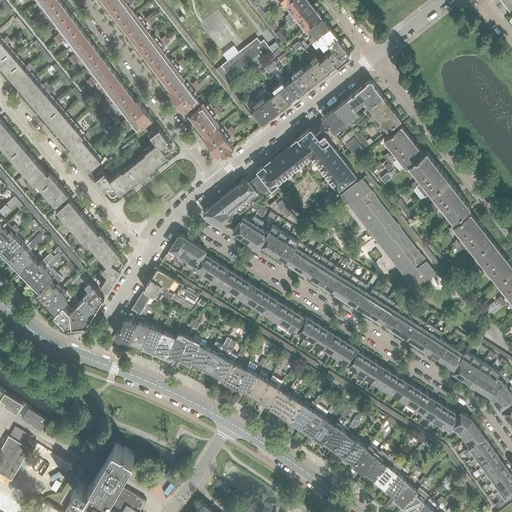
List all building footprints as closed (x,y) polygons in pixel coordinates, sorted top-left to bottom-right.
[(39,0),(38,1),(55,23),(69,12),(59,0),(39,0)] [(106,0),(104,2),(120,23),(134,13),(124,0),(106,0)] [(307,0),(287,0),(285,2),(293,12),(291,13),(291,12),(285,17),(288,20),(310,3),(307,0)] [(310,3),(288,20),(292,24),(297,20),(297,19),(298,18),(305,27),(320,15),(310,3)] [(14,12),(7,4),(4,7),(10,15),(14,12)] [(255,7),(264,19),(267,16),(258,4),(255,7)] [(71,44),(85,34),(69,12),(55,23),(71,44)] [(137,45),(151,34),(134,13),(120,23),(137,45)] [(13,19),(22,29),(25,26),(17,16),(13,19)] [(276,28),(267,16),(264,19),(273,30),(276,28)] [(309,35),(313,40),(329,27),(321,17),(307,28),(311,33),(309,35)] [(33,35),(25,26),(22,29),(30,38),(33,35)] [(328,43),(337,37),(329,27),(313,40),(316,44),(318,42),(323,48),(328,43)] [(288,41),(279,31),(275,33),(281,40),(279,43),(282,46),(288,41)] [(71,44),(88,66),(102,55),(85,34),(71,44)] [(137,45),(153,66),(167,56),(151,34),(137,45)] [(0,36),(0,48),(6,43),(10,40),(6,35),(2,39),(0,36)] [(233,81),(262,58),(272,50),(263,39),(260,41),(256,37),(220,65),(233,81)] [(334,49),(328,54),(333,61),(341,55),(344,60),(349,57),(350,53),(337,37),(328,43),(334,49)] [(33,42),(42,53),(45,50),(36,40),(33,42)] [(275,41),(269,46),(273,51),(279,46),(275,41)] [(296,50),(302,45),(298,41),(293,45),(296,50)] [(0,48),(0,63),(2,66),(16,55),(6,43),(0,48)] [(54,61),(45,50),(42,53),(51,64),(54,61)] [(316,54),(316,55),(320,60),(328,71),(329,71),(329,72),(344,60),(341,55),(333,61),(328,54),(320,60),(316,54)] [(25,66),(16,55),(2,66),(12,78),(25,66)] [(104,88),(118,77),(102,55),(88,66),(104,88)] [(313,61),(307,65),(318,79),(328,71),(320,60),(316,55),(311,58),(313,61)] [(153,66),(169,88),(182,79),(184,77),(167,56),(153,66)] [(12,78),(22,89),(35,78),(29,70),(33,66),(30,63),(25,66),(12,78)] [(52,66),(60,76),(64,73),(56,63),(52,66)] [(269,64),(264,68),(267,72),(268,73),(273,69),(269,64)] [(309,86),(318,79),(307,65),(303,69),(301,66),(296,70),(309,86)] [(294,76),(288,80),(299,94),(309,86),(296,70),(291,73),(294,76)] [(71,83),(64,73),(60,76),(68,85),(71,83)] [(120,109),(122,108),(134,99),(118,77),(104,88),(120,109)] [(35,78),(22,89),(32,100),(50,85),(46,81),(42,85),(35,78)] [(182,79),(169,88),(168,89),(184,111),(198,101),(182,79)] [(299,94),(288,80),(284,84),(282,81),(277,84),(290,101),(299,94)] [(368,106),(382,95),(372,81),(368,81),(347,97),(353,104),(353,105),(355,107),(364,100),(368,106)] [(275,91),(269,95),(280,109),(290,101),(277,84),(272,88),(275,91)] [(32,100),(41,112),(55,100),(49,93),(53,89),(50,85),(32,100)] [(71,89),(78,97),(81,95),(75,87),(71,89)] [(81,95),(78,97),(85,106),(88,103),(81,95)] [(262,96),(258,99),(271,116),(280,109),(269,95),(264,98),(262,96)] [(378,118),(392,107),(382,95),(368,106),(372,111),(369,113),(371,116),(372,117),(375,115),(378,118)] [(136,97),(134,99),(122,108),(138,130),(153,119),(136,97)] [(347,97),(335,106),(346,121),(350,118),(352,121),(356,118),(353,115),(358,111),(355,107),(353,105),(353,104),(347,97)] [(261,124),(271,116),(258,99),(253,103),(255,105),(250,109),(261,124)] [(51,123),(64,112),(55,100),(41,112),(51,123)] [(205,134),(209,130),(216,125),(218,124),(202,102),(188,113),(205,134)] [(323,116),(323,117),(334,130),(339,126),(342,129),(345,126),(343,123),(346,121),(335,106),(323,116)] [(387,129),(398,121),(401,118),(392,107),(378,118),(380,121),(376,123),(380,127),(383,124),(387,129)] [(98,123),(102,120),(93,110),(90,113),(98,123)] [(51,123),(61,134),(74,123),(64,112),(51,123)] [(0,117),(0,133),(8,127),(0,117)] [(345,190),(350,186),(347,182),(356,175),(329,141),(330,140),(325,133),(330,129),(321,118),(290,142),(291,144),(271,159),(270,158),(246,177),(251,183),(261,175),(272,189),(280,183),(278,181),(311,155),(337,188),(337,189),(339,189),(339,188),(342,185),(345,190)] [(102,120),(98,123),(106,133),(110,130),(102,120)] [(69,147),(69,148),(84,134),(74,123),(61,134),(71,146),(69,147)] [(408,163),(422,152),(400,124),(383,137),(388,144),(390,143),(396,150),(390,155),(387,152),(383,156),(388,162),(393,159),(394,161),(400,156),(402,158),(400,159),(405,165),(408,163)] [(148,132),(156,142),(160,147),(167,142),(167,141),(169,140),(157,125),(153,128),(148,132)] [(216,125),(209,130),(226,152),(233,147),(216,125)] [(0,133),(0,143),(5,149),(18,138),(8,127),(0,133)] [(355,133),(353,130),(352,128),(347,132),(351,136),(355,133)] [(221,156),(226,152),(209,130),(205,134),(202,136),(218,156),(220,155),(221,156)] [(355,135),(360,141),(364,138),(360,132),(355,135)] [(69,148),(78,159),(91,148),(82,137),(84,135),(84,134),(69,148)] [(120,143),(112,134),(109,136),(117,146),(120,143)] [(27,150),(18,138),(5,149),(15,161),(27,150)] [(132,139),(123,146),(126,150),(135,142),(132,139)] [(171,146),(167,142),(160,147),(156,142),(145,151),(157,166),(156,165),(168,155),(166,153),(170,150),(171,146)] [(354,146),(356,148),(359,151),(363,148),(358,143),(354,146)] [(126,150),(123,146),(114,154),(117,157),(126,150)] [(88,171),(93,167),(101,159),(91,148),(78,159),(88,171)] [(356,148),(351,151),(349,153),(352,157),(359,151),(356,148)] [(448,178),(437,164),(425,149),(422,152),(408,163),(413,169),(415,168),(424,180),(414,188),(422,198),(431,191),(448,178)] [(15,161),(24,172),(37,161),(27,150),(15,161)] [(146,153),(134,162),(145,175),(157,166),(145,151),(146,153)] [(380,187),(355,155),(352,157),(377,189),(380,187)] [(103,168),(109,162),(105,158),(99,163),(103,168)] [(36,182),(47,172),(37,161),(24,172),(30,179),(25,183),(29,188),(34,184),(36,182)] [(133,184),(145,175),(134,162),(123,171),(122,170),(121,170),(133,184)] [(97,172),(93,167),(88,171),(93,176),(104,190),(107,188),(113,182),(110,179),(102,169),(97,172)] [(393,169),(388,173),(391,178),(396,174),(393,169)] [(113,182),(107,188),(111,193),(115,194),(118,191),(120,193),(132,184),(132,185),(133,184),(121,170),(110,179),(113,182)] [(36,182),(46,193),(59,182),(49,171),(47,172),(36,182)] [(391,177),(387,172),(380,178),(384,183),(391,177)] [(246,177),(214,202),(229,212),(257,190),(251,183),(246,177)] [(350,186),(345,190),(341,193),(415,286),(435,271),(369,189),(361,178),(357,182),(356,182),(350,186)] [(448,178),(431,191),(436,197),(437,196),(450,211),(448,213),(453,219),(470,206),(448,178)] [(69,194),(59,182),(46,193),(56,205),(69,194)] [(0,191),(4,195),(9,190),(5,185),(0,190),(0,191)] [(337,200),(330,191),(317,202),(324,210),(337,200)] [(11,199),(20,209),(23,206),(15,196),(11,199)] [(60,224),(65,220),(78,209),(68,197),(55,208),(62,216),(57,220),(60,224)] [(281,199),(275,204),(286,217),(292,212),(281,199)] [(205,213),(222,224),(229,212),(214,202),(205,209),(204,210),(204,211),(204,212),(205,213)] [(405,204),(400,207),(403,212),(408,208),(405,204)] [(316,206),(307,214),(311,219),(320,212),(316,206)] [(401,212),(397,207),(393,210),(441,269),(443,267),(400,213),(401,212)] [(88,220),(78,209),(65,220),(75,231),(88,220)] [(459,230),(465,238),(472,245),(470,246),(475,253),(492,240),(469,211),(453,224),(458,231),(459,230)] [(251,222),(242,216),(233,231),(241,236),(251,222)] [(35,230),(22,242),(16,236),(1,250),(2,251),(1,253),(4,256),(6,256),(10,260),(42,229),(32,219),(28,223),(35,230)] [(88,220),(75,231),(85,243),(87,241),(98,232),(88,220)] [(0,249),(1,250),(16,236),(14,234),(13,233),(18,228),(14,224),(11,227),(6,222),(0,228),(0,249)] [(256,233),(260,227),(251,222),(241,236),(249,241),(254,232),(256,233)] [(269,230),(267,232),(268,232),(260,245),(270,251),(274,243),(273,242),(280,231),(271,226),(269,230)] [(301,230),(295,226),(292,231),(298,235),(301,230)] [(268,232),(267,232),(260,227),(256,233),(254,232),(249,241),(259,247),(260,245),(268,232)] [(325,227),(319,232),(325,240),(331,235),(325,227)] [(19,269),(20,270),(33,257),(28,252),(30,250),(29,249),(39,239),(38,238),(45,231),(42,229),(10,260),(15,265),(15,267),(17,269),(19,269)] [(100,230),(98,232),(87,241),(97,253),(110,241),(100,230)] [(274,243),(270,251),(277,255),(289,237),(280,231),(273,242),(274,243)] [(178,235),(167,253),(161,261),(167,264),(172,255),(176,258),(189,238),(182,234),(178,235)] [(297,242),(289,237),(277,255),(286,261),(297,242)] [(196,243),(190,239),(189,238),(176,258),(185,263),(191,254),(189,253),(196,243)] [(511,269),(511,265),(503,254),(492,240),(475,253),(480,259),(481,258),(494,273),(492,274),(497,281),(511,269)] [(106,264),(118,255),(120,253),(110,241),(97,253),(106,264)] [(286,261),(288,262),(293,266),(305,248),(297,242),(286,261)] [(193,269),(193,268),(204,253),(206,249),(196,243),(189,253),(191,254),(185,263),(193,269)] [(58,247),(55,249),(58,252),(60,255),(63,253),(63,252),(58,247)] [(313,252),(305,248),(293,266),(300,270),(305,263),(313,252)] [(44,265),(29,279),(34,284),(33,286),(36,288),(38,288),(39,289),(56,273),(50,267),(60,257),(62,259),(65,256),(63,253),(60,255),(58,252),(54,256),(44,265)] [(305,263),(300,270),(308,275),(320,257),(313,252),(305,263)] [(33,257),(20,270),(21,271),(20,273),(23,275),(25,275),(29,279),(44,265),(54,256),(51,253),(44,259),(45,261),(42,263),(40,261),(38,262),(33,257)] [(213,259),(212,258),(212,257),(209,255),(208,255),(204,253),(193,268),(201,273),(206,266),(208,267),(213,259)] [(123,261),(118,255),(106,264),(101,268),(106,274),(99,285),(108,290),(121,269),(119,267),(123,261)] [(328,262),(320,257),(308,275),(317,281),(321,273),(328,262)] [(221,263),(213,259),(208,267),(206,266),(201,273),(211,279),(221,263)] [(70,260),(65,264),(70,271),(75,266),(70,260)] [(321,273),(317,281),(323,285),(335,266),(328,262),(321,273)] [(188,285),(167,272),(170,269),(160,263),(151,278),(193,304),(198,296),(186,288),(188,285)] [(225,266),(223,264),(222,264),(221,263),(211,279),(219,284),(229,269),(226,267),(225,266)] [(343,272),(335,266),(323,285),(331,290),(343,272)] [(232,271),(229,269),(219,284),(228,290),(237,274),(236,273),(235,272),(233,271),(232,271)] [(502,287),(504,286),(511,296),(511,269),(497,281),(502,287)] [(97,308),(104,296),(83,271),(73,279),(80,288),(85,284),(89,288),(83,293),(97,308)] [(331,290),(334,291),(339,295),(351,277),(343,272),(331,290)] [(41,298),(44,302),(60,287),(55,282),(60,277),(56,273),(39,289),(35,293),(36,294),(36,296),(39,298),(41,298)] [(192,283),(178,274),(176,277),(189,286),(192,283)] [(245,279),(244,278),(237,274),(228,290),(237,295),(241,288),(239,287),(245,279)] [(359,281),(351,277),(339,295),(346,299),(350,292),(351,292),(359,281)] [(191,307),(193,304),(151,278),(144,289),(160,299),(164,293),(182,304),(180,306),(187,310),(191,307)] [(246,279),(245,279),(239,287),(241,288),(237,295),(245,300),(254,285),(250,282),(249,281),(247,279),(246,279)] [(346,299),(361,308),(370,294),(364,290),(366,286),(359,281),(351,292),(350,292),(346,299)] [(263,289),(260,288),(259,288),(254,285),(245,300),(253,305),(257,299),(259,300),(264,291),(263,290),(263,289)] [(65,292),(60,287),(44,302),(50,307),(49,309),(52,312),(54,312),(55,312),(65,302),(68,299),(71,295),(66,290),(65,292)] [(373,289),(370,294),(361,308),(369,314),(374,307),(373,306),(381,294),(373,289)] [(119,330),(116,331),(116,334),(116,337),(119,338),(122,338),(129,340),(138,320),(143,322),(144,318),(148,308),(149,309),(151,305),(149,304),(153,297),(151,296),(143,290),(132,308),(133,308),(119,330)] [(272,296),(264,291),(259,300),(257,299),(253,305),(262,311),(272,296)] [(85,296),(77,304),(90,318),(97,308),(83,293),(83,294),(85,296)] [(75,306),(71,310),(60,321),(66,327),(86,325),(90,318),(77,304),(73,300),(76,297),(73,294),(68,299),(75,306)] [(374,307),(369,314),(376,318),(388,299),(381,294),(373,306),(374,307)] [(280,301),(277,299),(276,298),(274,297),(273,297),(272,296),(262,311),(270,317),(280,301)] [(376,318),(384,323),(396,303),(388,299),(376,318)] [(283,303),(280,301),(270,317),(279,322),(288,306),(287,306),(287,304),(284,303),(283,303)] [(494,301),(486,308),(488,311),(496,304),(494,301)] [(71,310),(65,302),(55,312),(57,314),(56,315),(56,316),(56,317),(57,317),(60,321),(71,310)] [(384,323),(392,328),(404,308),(396,303),(384,323)] [(296,311),(288,306),(279,322),(288,328),(292,321),(290,320),(296,311)] [(392,328),(398,332),(403,325),(404,325),(411,313),(404,308),(392,328)] [(297,311),(296,311),(290,320),(292,321),(288,328),(296,333),(297,331),(305,317),(301,314),(300,313),(298,312),(297,311)] [(398,332),(407,338),(419,318),(411,313),(404,325),(403,325),(398,332)] [(305,317),(297,331),(305,336),(315,321),(306,315),(305,317)] [(407,338),(408,339),(415,343),(420,335),(419,335),(426,323),(419,318),(407,338)] [(129,340),(141,345),(150,325),(143,322),(138,320),(129,340)] [(322,326),(315,321),(305,336),(314,342),(320,333),(318,332),(322,326)] [(415,343),(419,345),(421,347),(434,327),(426,323),(419,335),(420,335),(415,343)] [(162,329),(150,325),(141,345),(153,350),(162,329)] [(320,333),(314,342),(322,347),(332,332),(322,326),(318,332),(320,333)] [(429,352),(439,337),(442,332),(434,327),(421,347),(429,352)] [(165,355),(174,335),(162,329),(153,350),(165,355)] [(332,332),(322,347),(330,352),(335,345),(336,346),(340,340),(341,338),(332,332)] [(175,355),(179,357),(188,337),(183,335),(182,338),(174,335),(165,355),(169,357),(171,357),(172,357),(173,357),(174,357),(174,356),(175,356),(175,355)] [(191,362),(202,338),(194,335),(192,339),(188,337),(179,357),(191,362)] [(213,374),(224,380),(234,361),(237,356),(230,352),(236,341),(228,337),(223,345),(227,347),(224,353),(213,374)] [(429,352),(431,353),(438,357),(447,343),(439,337),(429,352)] [(511,356),(481,337),(479,340),(511,360),(511,356)] [(193,364),(202,368),(211,349),(205,345),(206,344),(202,341),(203,339),(202,338),(191,362),(193,364)] [(347,341),(341,338),(340,340),(336,346),(335,345),(330,352),(337,356),(347,341)] [(358,348),(347,341),(337,356),(348,363),(357,350),(358,348)] [(438,357),(445,362),(450,354),(452,355),(456,348),(447,343),(438,357)] [(283,350),(274,344),(269,350),(278,356),(283,350)] [(296,354),(298,350),(290,345),(288,349),(296,354)] [(450,365),(454,368),(455,368),(463,356),(462,355),(464,353),(456,348),(452,355),(450,354),(445,362),(450,365)] [(218,352),(211,349),(202,368),(213,374),(224,353),(219,350),(218,352)] [(365,355),(364,354),(363,353),(361,352),(360,352),(357,350),(348,363),(347,365),(355,370),(365,355)] [(297,358),(286,351),(282,357),(294,364),(297,358)] [(453,370),(463,377),(468,368),(466,367),(473,356),(465,351),(464,353),(462,355),(463,356),(455,368),(454,368),(453,370)] [(372,360),(365,355),(355,370),(365,376),(369,369),(367,368),(372,360)] [(463,377),(465,378),(470,382),(483,362),(473,356),(466,367),(468,368),(463,377)] [(235,386),(247,392),(258,373),(253,371),(257,364),(250,360),(247,367),(246,367),(235,386)] [(365,376),(373,381),(382,366),(377,363),(377,362),(374,360),(373,360),(372,360),(367,368),(369,369),(365,376)] [(246,367),(234,361),(224,380),(230,383),(230,384),(233,386),(235,385),(235,386),(246,367)] [(470,382),(479,387),(491,367),(483,362),(470,382)] [(319,372),(310,366),(306,372),(315,377),(319,372)] [(392,372),(391,371),(390,370),(388,369),(387,369),(382,366),(373,381),(380,386),(385,379),(386,380),(392,372)] [(479,387),(480,388),(487,392),(496,377),(497,378),(500,373),(491,367),(479,387)] [(399,377),(392,372),(386,380),(385,379),(380,386),(390,392),(399,377)] [(269,380),(258,373),(247,392),(256,397),(258,399),(269,380)] [(258,399),(269,406),(280,387),(280,386),(283,381),(272,375),(269,380),(258,399)] [(390,392),(398,397),(408,382),(404,380),(404,379),(402,377),(400,377),(399,377),(390,392)] [(502,381),(497,378),(496,377),(487,392),(489,393),(491,396),(493,398),(501,392),(502,394),(509,389),(502,381)] [(300,381),(296,378),(291,387),(295,389),(300,381)] [(412,384),(411,384),(408,382),(398,397),(407,403),(416,387),(415,386),(414,385),(412,384)] [(0,397),(1,398),(0,399),(5,402),(4,405),(17,413),(23,403),(5,391),(5,392),(0,389),(1,388),(1,387),(0,386),(0,397)] [(280,387),(269,406),(270,406),(270,407),(274,410),(275,409),(275,410),(280,412),(291,394),(280,388),(280,387)] [(423,392),(416,387),(407,403),(416,408),(420,402),(418,400),(423,392)] [(493,398),(500,407),(511,398),(511,393),(509,389),(502,394),(501,392),(493,398)] [(297,423),(301,426),(317,403),(324,394),(320,391),(313,401),(315,402),(311,407),(302,401),(290,419),(291,420),(292,420),(292,421),(295,423),(297,423)] [(416,408),(424,413),(433,398),(428,395),(428,394),(425,392),(424,392),(423,392),(418,400),(420,402),(416,408)] [(290,419),(302,401),(291,394),(280,412),(284,415),(285,415),(285,417),(288,419),(290,419)] [(320,441),(322,440),(334,423),(328,419),(333,413),(331,412),(341,399),(337,396),(327,411),(311,433),(316,437),(317,437),(317,438),(320,441)] [(439,401),(438,401),(433,398),(424,413),(432,419),(436,412),(437,413),(443,404),(442,404),(441,403),(439,401)] [(508,419),(511,415),(511,402),(502,410),(508,419)] [(317,403),(301,426),(302,427),(302,428),(306,431),(307,430),(307,431),(311,433),(327,411),(317,403)] [(432,419),(441,424),(450,409),(443,404),(437,413),(436,412),(432,419)] [(48,418),(30,408),(29,407),(22,417),(41,429),(48,418)] [(324,442),(332,448),(345,431),(347,428),(341,424),(351,410),(346,407),(335,423),(334,424),(334,423),(322,440),(322,441),(324,442)] [(458,414),(456,412),(455,411),(453,410),(451,410),(450,409),(441,424),(449,429),(451,427),(459,414),(458,414)] [(469,416),(461,411),(458,414),(459,414),(451,427),(459,432),(460,431),(469,416)] [(361,416),(357,414),(349,425),(353,428),(361,416)] [(473,420),(472,418),(470,416),(469,416),(460,431),(459,432),(464,439),(472,434),(470,432),(478,426),(473,420)] [(26,444),(32,435),(15,425),(10,434),(26,444)] [(464,439),(469,446),(470,446),(484,436),(485,436),(478,426),(470,432),(472,434),(464,439)] [(345,431),(332,448),(342,456),(355,438),(345,431)] [(0,449),(0,470),(12,478),(30,447),(9,434),(0,449)] [(490,444),(484,436),(470,446),(469,446),(466,449),(471,457),(490,444)] [(342,456),(353,464),(366,446),(355,438),(342,456)] [(144,497),(118,482),(134,454),(135,455),(135,454),(124,447),(115,442),(114,444),(88,489),(78,483),(72,494),(74,495),(65,509),(66,510),(67,508),(73,511),(142,511),(137,508),(140,502),(144,497)] [(400,445),(398,443),(395,447),(396,449),(391,454),(394,456),(399,451),(397,449),(400,445)] [(367,446),(366,446),(353,464),(354,464),(355,466),(358,468),(359,468),(359,469),(363,471),(377,453),(377,452),(378,450),(375,447),(375,448),(369,444),(367,446)] [(495,451),(490,444),(471,457),(478,466),(488,459),(487,457),(495,451)] [(447,446),(444,448),(449,455),(452,453),(447,446)] [(363,472),(373,480),(392,456),(389,454),(388,455),(382,450),(379,454),(377,453),(363,471),(362,472),(363,472)] [(478,466),(483,474),(502,461),(495,451),(487,457),(488,459),(478,466)] [(452,453),(449,455),(454,462),(457,460),(452,453)] [(373,480),(382,488),(397,470),(397,471),(401,466),(396,461),(393,464),(389,461),(392,456),(373,480)] [(457,460),(454,462),(458,469),(462,466),(457,460)] [(508,470),(502,461),(483,474),(488,481),(499,474),(500,476),(508,470)] [(170,467),(169,468),(165,475),(180,484),(185,476),(182,474),(170,467)] [(397,470),(382,488),(392,496),(408,477),(405,474),(403,476),(397,471),(397,470)] [(488,481),(495,490),(511,478),(511,475),(508,470),(500,476),(499,474),(488,481)] [(426,478),(423,475),(418,481),(422,484),(426,478)] [(399,501),(402,504),(416,488),(407,480),(409,477),(408,477),(392,496),(394,497),(394,498),(397,501),(399,501)] [(511,490),(511,478),(495,490),(501,499),(495,503),(498,508),(511,497),(509,493),(511,490)] [(56,480),(51,488),(56,491),(61,483),(56,480)] [(412,511),(429,494),(420,487),(418,489),(416,488),(402,504),(402,505),(403,505),(406,508),(405,509),(405,510),(405,511),(412,511)] [(429,494),(412,511),(431,511),(434,508),(435,509),(444,498),(441,496),(436,501),(429,494)] [(64,511),(60,509),(44,500),(36,511),(64,511)] [(505,511),(511,511),(511,500),(502,508),(505,511)] [(217,511),(205,502),(199,509),(196,511),(217,511)]
